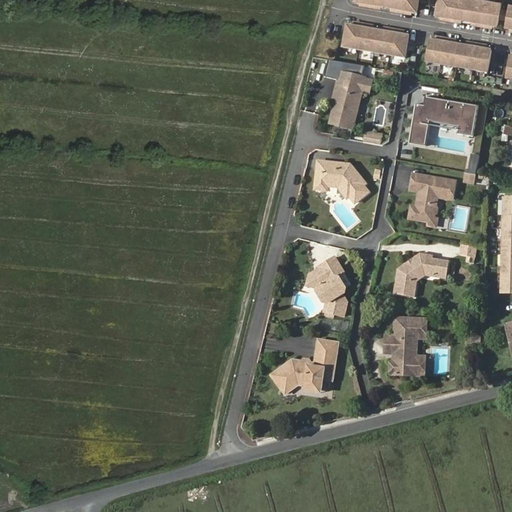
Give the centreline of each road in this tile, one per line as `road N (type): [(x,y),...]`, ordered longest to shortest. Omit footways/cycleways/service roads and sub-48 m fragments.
road 1 (residential): [(321,67),(232,428),(238,457)]
road 2 (residential): [(238,457),(511,386)]
road 3 (residential): [(511,40),(351,11)]
road 4 (residential): [(91,505),(238,457)]
